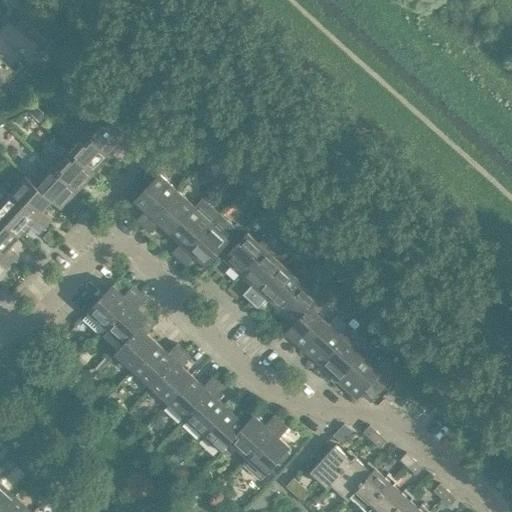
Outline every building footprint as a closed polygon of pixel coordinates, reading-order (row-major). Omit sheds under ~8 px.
[(40,36),(33,29),(43,19),(24,1),(14,13),(20,19),(14,26),(7,20),(0,27),(0,45),(14,58),(21,51),(24,54),(41,36),(40,36)] [(43,19),(33,29),(40,36),(50,25),(43,19)] [(0,87),(21,65),(14,58),(0,45),(0,87)] [(55,97),(53,100),(62,109),(71,100),(61,91),(55,97)] [(37,107),(30,114),(39,123),(46,115),(37,107)] [(81,116),(74,123),(110,156),(127,138),(100,114),(90,125),(81,116)] [(195,122),(187,131),(199,141),(207,133),(195,122)] [(110,156),(74,123),(68,130),(77,139),(68,149),(94,174),(110,156)] [(221,142),(210,154),(217,161),(229,149),(221,142)] [(94,174),(68,149),(58,160),(48,151),(42,158),(78,191),(94,174)] [(78,191),(42,158),(36,165),(45,174),(35,184),(35,185),(52,200),(52,201),(61,209),(78,191)] [(227,170),(235,178),(246,165),(239,158),(227,170)] [(137,219),(144,226),(177,190),(159,173),(135,200),(146,210),(137,219)] [(256,174),(246,185),(254,192),(264,181),(256,174)] [(26,176),(9,194),(45,227),(51,220),(42,211),(52,201),(52,200),(35,185),(35,184),(26,176)] [(177,190),(144,226),(151,232),(160,222),(171,232),(195,206),(177,190)] [(45,227),(9,194),(0,203),(0,217),(19,235),(29,225),(39,233),(45,227)] [(279,196),(271,205),(276,210),(281,209),(287,204),(279,196)] [(180,258),(220,214),(202,197),(195,206),(171,232),(181,242),(173,252),(180,258)] [(298,213),(290,222),(297,227),(305,219),(298,213)] [(206,265),(230,239),(238,230),(220,214),(180,258),(187,264),(195,255),(206,265)] [(19,235),(0,217),(0,250),(13,262),(19,255),(10,246),(19,235)] [(223,258),(241,275),(274,239),(267,233),(259,242),(247,232),(223,258)] [(325,238),(317,247),(325,255),(334,246),(325,238)] [(250,301),(283,265),(272,255),(281,246),(274,239),(241,275),(252,284),(243,294),(250,301)] [(13,262),(0,250),(0,262),(6,269),(13,262)] [(277,308),(310,272),(303,265),(294,275),(283,265),(250,301),(257,307),(266,298),(277,308)] [(294,324),(319,297),(308,287),(316,278),(310,272),(277,308),(294,323),(294,324)] [(88,311),(107,327),(139,291),(133,285),(124,295),(113,284),(88,311)] [(107,327),(124,343),(124,344),(148,317),(138,307),(146,298),(139,291),(107,327)] [(324,292),(319,297),(325,304),(331,298),(324,292)] [(319,297),(294,324),(294,323),(285,333),(303,349),(328,323),(317,313),(325,304),(319,297)] [(395,302),(385,313),(395,321),(405,310),(395,302)] [(408,314),(397,326),(411,338),(422,326),(408,314)] [(124,344),(124,343),(115,353),(133,369),(157,343),(147,333),(155,323),(148,317),(124,344)] [(328,323),(303,349),(321,366),(354,330),(347,324),(338,333),(328,323)] [(339,382),(363,356),(372,346),(354,330),(321,366),(339,382)] [(157,343),(133,369),(151,385),(184,350),(177,343),(168,353),(157,343)] [(371,402),(399,371),(372,346),(363,356),(339,382),(357,398),(362,393),(371,402)] [(184,350),(151,385),(169,402),(193,375),(182,365),(191,356),(184,350)] [(193,375),(169,402),(186,418),(219,382),(212,376),(204,385),(193,375)] [(219,382),(186,418),(204,434),(228,408),(217,398),(226,388),(219,382)] [(228,408),(204,434),(222,451),(231,441),(230,441),(255,414),(248,408),(239,418),(228,408)] [(265,424),(255,414),(230,441),(231,441),(249,457),(281,421),(274,415),(265,424)] [(281,421),(249,457),(266,474),(290,447),(279,437),(288,428),(281,421)] [(369,424),(363,432),(371,439),(378,432),(369,424)] [(378,432),(371,439),(379,447),(386,440),(378,432)] [(329,488),(332,484),(331,483),(356,456),(348,449),(345,452),(336,444),(310,471),(329,488)] [(176,452),(169,459),(176,465),(182,458),(176,452)] [(406,452),(399,459),(409,468),(416,461),(406,452)] [(365,464),(356,456),(331,483),(332,484),(349,500),(352,496),(351,495),(376,468),(368,460),(365,464)] [(423,467),(416,461),(409,468),(416,475),(423,467)] [(385,476),(376,468),(351,495),(352,496),(368,511),(393,483),(394,484),(397,481),(388,473),(385,476)] [(0,483),(0,510),(14,496),(0,483)] [(402,492),(394,484),(393,483),(368,511),(369,511),(397,511),(410,499),(411,500),(414,496),(405,488),(402,492)] [(440,483),(433,490),(443,499),(449,492),(440,483)] [(449,492),(443,499),(450,506),(457,498),(449,492)] [(220,511),(199,494),(188,507),(193,511),(220,511)] [(30,511),(14,496),(0,510),(0,511),(30,511)] [(418,507),(411,500),(410,499),(397,511),(430,511),(431,511),(422,503),(418,507)]
